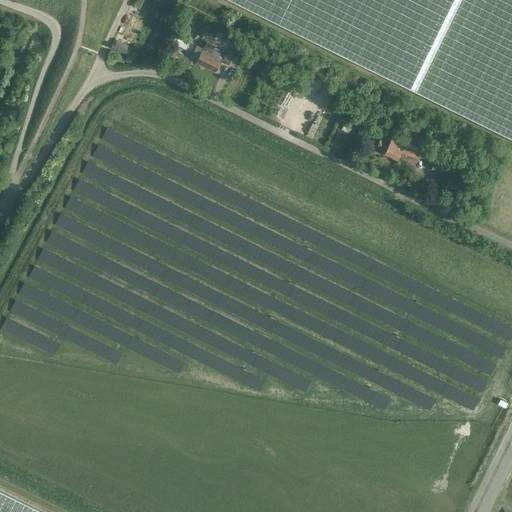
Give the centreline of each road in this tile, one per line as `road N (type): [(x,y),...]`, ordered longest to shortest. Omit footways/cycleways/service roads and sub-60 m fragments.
road 1 (unclassified): [(511,245),(166,75),(98,78)]
road 2 (unclassified): [(3,214),(57,41),(51,23),(0,0)]
road 3 (unclassified): [(3,214),(98,78)]
